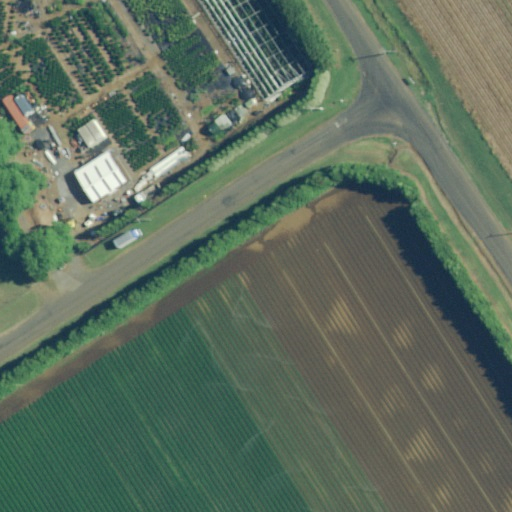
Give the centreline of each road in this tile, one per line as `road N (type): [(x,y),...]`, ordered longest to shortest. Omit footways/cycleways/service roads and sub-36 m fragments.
road 1 (unclassified): [(398,91),(0,350)]
road 2 (unclassified): [(398,91),(511,267)]
